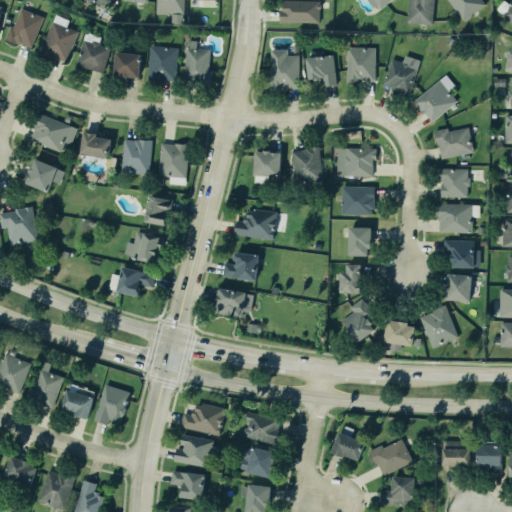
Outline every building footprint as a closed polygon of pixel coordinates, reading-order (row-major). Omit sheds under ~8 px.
[(185,0),(185,13),(155,13),(155,0),(185,0)] [(319,22),(320,1),(282,0),(280,0),(281,21),(319,22)] [(368,0),(377,10),(389,0),(368,0)] [(408,0),(408,23),(433,24),(433,0),(408,0)] [(447,0),(464,21),(486,3),(483,0),(447,0)] [(504,0),(495,10),(511,24),(511,0),(508,4),(504,0)] [(42,15),(20,8),(14,26),(9,25),(5,38),(32,47),(42,15)] [(78,31),(66,26),(68,20),(54,14),(40,52),(66,62),(78,31)] [(82,38),(74,66),(85,70),(86,66),(103,71),(109,46),(99,43),(100,41),(92,38),(93,36),(86,33),(85,39),(82,38)] [(187,39),(187,45),(185,45),(182,81),(211,82),(212,68),(208,68),(210,47),(196,47),(196,39),(187,39)] [(150,44),(178,46),(175,79),(164,78),(164,79),(160,78),(160,79),(146,78),(150,44)] [(347,46),(374,46),(374,78),(360,78),(360,81),(347,81),(347,46)] [(270,48),(270,87),(298,87),(298,53),(286,53),(286,49),(270,48)] [(114,76),(139,77),(140,53),(115,52),(114,76)] [(306,56),(332,53),(335,83),(322,84),(321,77),(314,78),(314,76),(308,76),(306,56)] [(408,94),(419,59),(405,54),(402,62),(391,58),(382,86),(408,94)] [(457,102),(449,90),(455,86),(447,75),(413,99),(429,122),(457,102)] [(39,111),(77,127),(70,143),(64,140),(60,151),(30,138),(34,128),(33,127),(39,111)] [(441,158),(473,151),(469,126),(448,131),(448,127),(434,130),(437,145),(438,145),(441,158)] [(83,129),(80,152),(108,157),(111,137),(96,135),(97,131),(83,129)] [(151,138),(149,173),(121,171),(124,138),(135,139),(135,138),(138,138),(138,137),(142,138),(144,138),(147,138),(147,137),(151,138)] [(158,178),(186,179),(188,144),(160,142),(158,178)] [(310,145),(319,144),(322,179),(294,182),(291,150),(302,149),(301,148),(304,148),(304,146),(310,146),(310,145)] [(337,146),(336,174),(372,175),(372,158),(376,158),(376,146),(337,146)] [(263,182),(263,175),(280,176),(281,151),(255,150),(254,182),(263,182)] [(35,156),(57,165),(56,167),(64,170),(59,183),(52,180),(48,190),(25,181),(30,170),(28,169),(30,163),(32,164),(35,156)] [(438,167),(438,178),(441,178),(441,181),(440,195),(466,196),(466,185),(469,185),(469,176),(467,176),(467,167),(438,167)] [(375,185),(374,207),(371,207),(371,212),(341,212),(341,185),(375,185)] [(143,220),(149,193),(171,198),(165,225),(143,220)] [(438,232),(472,231),(472,217),(479,216),(479,203),(438,204),(438,232)] [(31,205),(37,239),(9,244),(6,226),(1,227),(0,219),(0,211),(15,209),(15,206),(20,206),(20,207),(24,206),(27,205),(31,205)] [(253,207),(276,210),(275,216),(276,216),(275,222),(275,225),(275,226),(275,229),(273,232),(272,238),(252,235),(234,233),(235,225),(236,219),(243,219),(243,217),(244,213),(246,213),(247,212),(247,209),(253,209),(253,207)] [(511,218),(502,218),(502,246),(511,245),(511,218)] [(370,256),(371,227),(349,226),(348,255),(370,256)] [(135,229),(133,241),(126,239),(123,253),(129,254),(129,256),(157,262),(163,237),(159,236),(160,235),(135,229)] [(480,249),(473,249),(474,240),(444,239),(443,252),(451,252),(451,267),(480,267),(480,249)] [(237,261),(234,259),(234,253),(237,251),(259,255),(255,280),(223,275),(225,262),(236,264),(237,261)] [(361,264),(346,264),(346,272),(340,271),(340,292),(361,292),(361,264)] [(122,265),(117,288),(139,293),(140,289),(138,289),(140,282),(152,285),(155,272),(122,265)] [(470,301),(471,274),(447,273),(446,299),(470,301)] [(218,285),(246,290),(246,291),(253,293),(251,311),(243,309),(242,316),(215,311),(217,305),(215,305),(218,292),(217,292),(218,285)] [(511,317),(511,288),(500,289),(499,317),(511,317)] [(342,320),(354,311),(350,306),(361,297),(365,302),(366,301),(374,312),(368,316),(372,321),(371,323),(374,327),(357,340),(342,320)] [(444,304),(457,336),(432,346),(419,316),(433,310),(432,309),(444,304)] [(385,343),(413,344),(415,322),(386,321),(385,343)] [(511,321),(500,322),(500,346),(511,345),(511,321)] [(9,348),(15,350),(13,356),(30,362),(19,392),(0,384),(0,360),(4,350),(8,351),(9,348)] [(41,368),(44,360),(51,363),(48,370),(63,376),(51,406),(26,397),(29,385),(32,386),(40,367),(41,368)] [(130,391),(105,383),(94,419),(106,423),(108,418),(121,422),(130,391)] [(61,410),(88,418),(94,396),(67,388),(61,410)] [(225,408),(194,402),(192,414),(183,412),(180,427),(219,435),(225,408)] [(275,444),(281,419),(247,411),(245,421),(246,422),(243,436),(275,444)] [(353,428),(342,425),(333,452),(358,461),(365,441),(350,436),(353,428)] [(175,446),(182,447),(183,444),(180,444),(182,432),(214,438),(208,466),(173,460),(175,446)] [(369,449),(381,443),(383,446),(401,437),(412,460),(383,474),(377,461),(375,462),(369,449)] [(470,440),(443,440),(442,467),(469,468),(470,440)] [(502,442),(477,441),(477,467),(493,467),(493,472),(501,473),(502,442)] [(244,445),(251,447),(252,444),(276,450),(270,475),(246,470),(247,469),(239,467),(244,445)] [(10,453),(3,475),(7,476),(5,482),(17,486),(18,480),(31,484),(37,466),(30,464),(31,460),(10,453)] [(46,469),(36,500),(63,509),(73,476),(59,471),(58,473),(46,469)] [(172,469),(204,472),(202,497),(179,495),(180,486),(182,486),(183,483),(170,482),(172,469)] [(380,489),(380,504),(414,505),(415,477),(392,476),(392,489),(380,489)] [(74,511),(101,511),(105,495),(94,492),(96,483),(82,479),(74,511)] [(266,511),(269,486),(248,483),(244,511),(266,511)]
